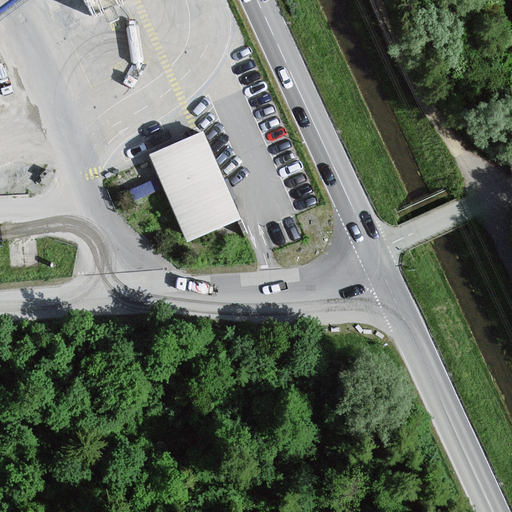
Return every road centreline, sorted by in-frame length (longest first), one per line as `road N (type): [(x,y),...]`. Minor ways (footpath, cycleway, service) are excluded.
road 1 (unclassified): [(375,242),(294,276),(0,300)]
road 2 (tertiary): [(375,242),(499,511)]
road 3 (tertiary): [(263,0),(375,242)]
road 4 (track): [(481,199),(383,38),(371,0)]
road 5 (track): [(170,287),(102,211),(76,200),(0,208)]
